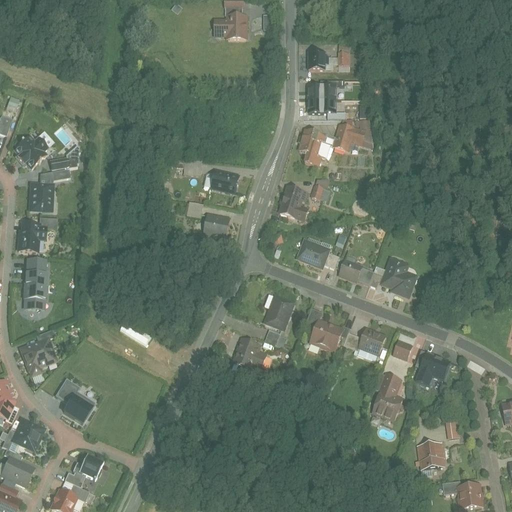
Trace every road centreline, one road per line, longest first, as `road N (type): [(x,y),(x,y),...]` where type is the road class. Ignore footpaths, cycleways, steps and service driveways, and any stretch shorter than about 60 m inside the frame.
road 1 (tertiary): [(290,0),(284,136),(243,262)]
road 2 (residential): [(468,350),(243,262)]
road 3 (tertiary): [(243,262),(148,470)]
road 4 (residential): [(468,350),(498,511)]
road 5 (residential): [(70,436),(28,398),(0,318)]
